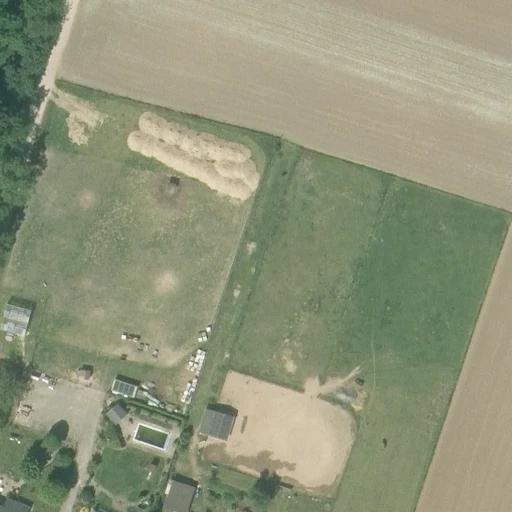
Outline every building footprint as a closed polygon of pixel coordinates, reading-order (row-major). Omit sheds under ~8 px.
[(90,382),(92,374),(81,371),(78,379),(90,382)] [(116,425),(128,414),(118,404),(106,415),(116,425)] [(227,441),(233,417),(205,409),(198,433),(227,441)] [(37,465),(56,452),(47,441),(29,454),(37,465)] [(163,507),(181,511),(187,511),(195,486),(171,479),(163,507)] [(0,508),(0,511),(26,511),(28,508),(8,499),(3,510),(0,508)]
